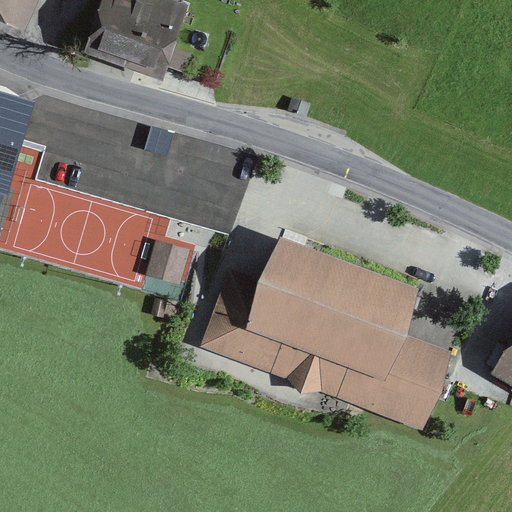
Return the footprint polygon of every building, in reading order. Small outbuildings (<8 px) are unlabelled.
[(0,0),(0,19),(12,25),(23,0),(0,0)] [(232,37),(180,18),(175,33),(160,28),(168,8),(145,0),(137,0),(131,17),(107,9),(93,47),(160,72),(162,67),(214,86),(232,37)] [(290,109),(304,114),(307,105),(293,100),(290,109)] [(109,171),(116,146),(21,117),(22,115),(0,108),(0,173),(3,174),(13,141),(109,171)] [(104,188),(152,203),(168,153),(119,138),(116,146),(109,171),(104,188)] [(192,247),(158,237),(148,270),(182,281),(192,247)] [(417,299),(275,246),(261,285),(231,274),(204,344),(295,378),(292,383),(300,391),(311,391),(314,385),(422,426),(449,354),(403,337),(417,299)] [(511,385),(511,336),(492,374),(511,385)]
